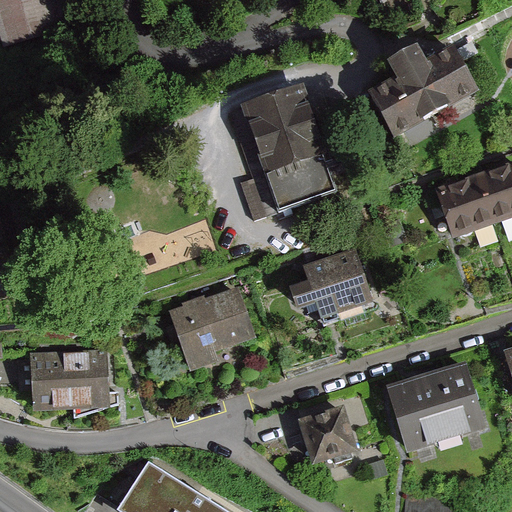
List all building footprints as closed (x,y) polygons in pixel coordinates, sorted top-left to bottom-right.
[(67,0),(0,0),(0,26),(8,49),(76,26),(67,0)] [(403,80),(375,95),(398,138),(483,93),(461,51),(434,66),(425,49),(395,65),(403,80)] [(307,88),(246,110),(280,210),(342,189),(307,88)] [(511,166),(439,194),(455,237),(511,215),(511,166)] [(0,291),(9,289),(8,284),(14,282),(1,230),(4,229),(0,213),(0,291)] [(145,267),(192,255),(184,226),(137,239),(145,267)] [(295,284),(302,305),(320,299),(327,322),(379,307),(362,249),(308,266),(312,279),(295,284)] [(184,340),(194,369),(219,360),(216,350),(257,337),(239,282),(176,303),(181,319),(172,322),(179,341),(184,340)] [(110,351),(32,352),(33,406),(110,405),(110,351)] [(468,364),(390,389),(411,453),(489,428),(468,364)] [(347,406),(300,420),(313,464),(360,451),(347,406)] [(224,511),(153,467),(124,511),(224,511)]
